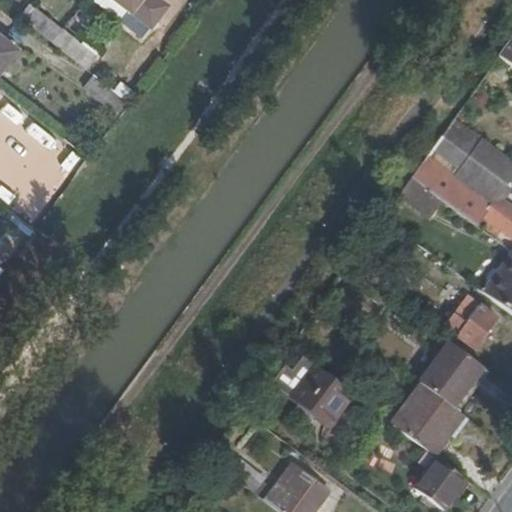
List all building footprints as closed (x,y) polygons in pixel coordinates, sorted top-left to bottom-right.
[(116,0),(150,27),(166,7),(156,0),(116,0)] [(53,43),(62,31),(29,5),(19,17),(53,43)] [(53,43),(86,69),(95,57),(62,31),(53,43)] [(0,70),(16,51),(0,38),(0,70)] [(511,44),(500,62),(511,70),(511,44)] [(116,114),(125,103),(84,71),(76,81),(116,114)] [(481,144),(453,123),(412,180),(441,202),(511,254),(511,207),(499,198),(491,209),(486,205),(453,181),(481,144)] [(511,167),(511,166),(481,144),(453,181),(486,205),(511,167)] [(412,180),(399,198),(428,220),(441,202),(412,180)] [(511,258),(486,296),(511,315),(511,258)] [(467,298),(445,328),(475,350),(497,320),(467,298)] [(450,346),(421,386),(422,387),(453,410),(482,369),(450,346)] [(327,379),(312,368),(301,383),(290,399),(289,400),(330,430),(353,398),(352,397),(327,379)] [(335,368),(327,379),(352,397),(360,386),(335,368)] [(482,369),(453,410),(458,414),(487,374),(482,369)] [(290,399),(301,383),(286,371),(275,387),(290,399)] [(453,410),(422,387),(403,413),(393,428),(425,451),(434,458),(449,438),(444,435),(460,415),(458,414),(453,410)] [(398,409),(387,424),(393,428),(403,413),(398,409)] [(370,411),(364,417),(381,430),(386,423),(370,411)] [(449,438),(464,418),(460,415),(444,435),(449,438)] [(434,458),(438,461),(452,441),(449,438),(434,458)] [(227,451),(220,444),(208,460),(216,466),(227,451)] [(265,478),(227,451),(216,466),(259,498),(267,486),(262,482),(265,478)] [(442,511),(443,511),(466,482),(438,461),(434,458),(425,451),(402,482),(442,511)] [(264,501),(278,511),(313,511),(328,492),(292,465),(264,501)]
